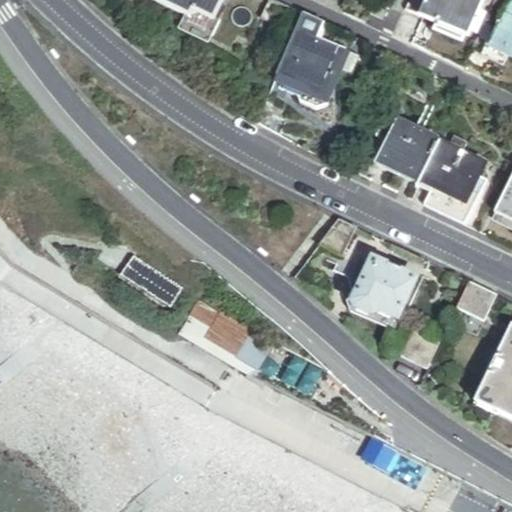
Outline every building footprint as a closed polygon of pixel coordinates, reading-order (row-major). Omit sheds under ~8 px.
[(194,14),(214,23),(225,0),(152,0),(152,1),(191,20),(194,14)] [(436,25),(469,38),(484,2),(482,1),(482,0),(412,0),(407,13),(436,25)] [(511,56),(511,0),(494,39),(483,34),(468,64),(484,72),(495,49),(511,56)] [(262,21),(275,27),(284,8),(271,2),(262,21)] [(371,17),(383,22),(388,11),(376,6),(371,17)] [(189,23),(211,33),(216,24),(214,23),(194,14),(191,20),(189,23)] [(360,61),(345,55),(318,44),(324,28),(303,17),(278,82),(288,85),(307,93),(310,100),(321,104),(328,97),(338,72),(354,78),(360,61)] [(321,104),(310,100),(307,93),(288,85),(285,94),(299,100),(302,108),(308,110),(319,114),(329,110),(333,100),(328,97),(321,104)] [(261,125),(283,137),(293,113),(270,104),(261,125)] [(418,132),(424,135),(437,107),(431,104),(418,132)] [(384,116),(400,123),(405,113),(389,105),(384,116)] [(421,183),(440,142),(424,135),(418,132),(400,123),(384,116),(376,139),(389,145),(382,163),(421,183)] [(467,227),(489,180),(481,176),(487,164),(440,142),(421,183),(420,185),(434,192),(426,208),(449,219),(467,227)] [(420,185),(421,183),(382,163),(379,168),(397,177),(419,188),(420,185)] [(511,185),(498,213),(511,220),(511,185)] [(511,220),(498,213),(495,220),(511,228),(511,220)] [(397,322),(416,284),(401,276),(402,274),(395,271),(404,253),(374,239),(341,223),(321,248),(343,259),(336,274),(350,280),(363,286),(356,303),(359,311),(373,317),(379,313),(397,322)] [(185,290),(135,257),(121,276),(172,310),(185,290)] [(352,314),(398,337),(422,287),(416,284),(397,322),(379,313),(373,317),(359,311),(356,303),(363,286),(350,280),(354,291),(348,302),(352,314)] [(459,312),(486,325),(499,298),(472,285),(459,312)] [(207,341),(236,359),(252,333),(223,316),(201,304),(193,317),(213,331),(207,341)] [(394,360),(428,376),(443,345),(409,329),(394,360)] [(511,332),(476,405),(511,422),(511,332)]
